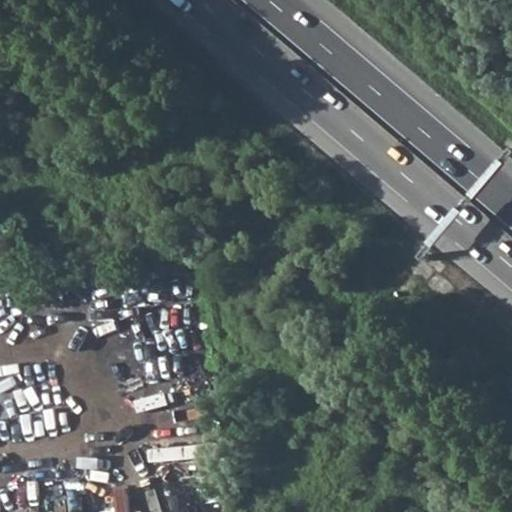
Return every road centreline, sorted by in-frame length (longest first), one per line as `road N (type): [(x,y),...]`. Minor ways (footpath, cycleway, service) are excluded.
road 1 (trunk): [(197,0),(511,268)]
road 2 (trunk): [(511,203),(272,0)]
